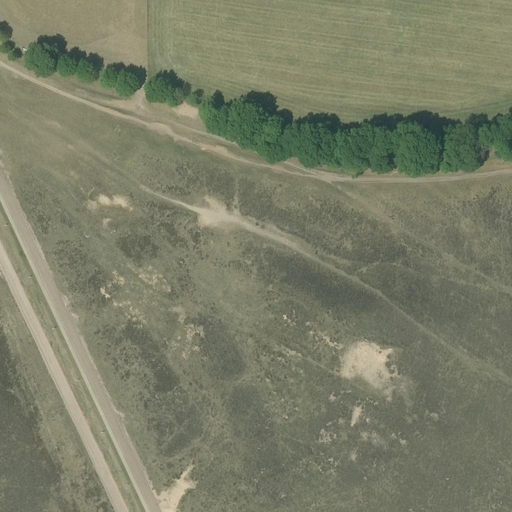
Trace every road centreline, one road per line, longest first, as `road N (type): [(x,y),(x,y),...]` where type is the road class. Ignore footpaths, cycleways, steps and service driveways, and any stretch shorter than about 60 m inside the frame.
road 1 (track): [(511,170),(412,181),(323,178),(172,135),(0,63)]
road 2 (track): [(154,511),(0,181)]
road 3 (track): [(121,511),(0,253)]
